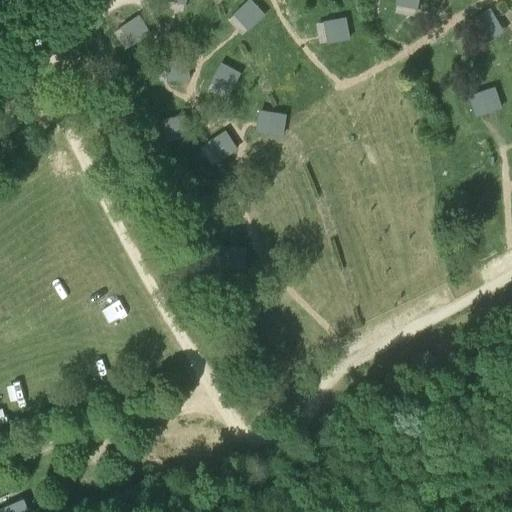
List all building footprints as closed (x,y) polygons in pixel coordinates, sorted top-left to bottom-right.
[(396,0),(394,12),(416,17),(419,0),(396,0)] [(247,1),(228,18),(244,34),(262,17),(247,1)] [(488,8),(467,22),(479,41),(500,27),(488,8)] [(52,34),(55,37),(67,27),(61,18),(49,27),(48,28),(52,34)] [(137,18),(116,32),(128,51),(149,37),(137,18)] [(343,21),(319,25),(323,47),(347,42),(343,21)] [(161,83),(186,82),(185,60),(160,61),(161,83)] [(220,64),(207,85),(226,97),(239,75),(220,64)] [(495,92),(471,100),(478,121),(502,113),(495,92)] [(284,116),(259,114),(257,136),(282,138),(284,116)] [(178,116),(156,127),(165,147),(188,136),(178,116)] [(224,134),(202,146),(214,165),(235,153),(224,134)] [(225,208),(202,197),(192,217),(215,228),(225,208)] [(220,249),(217,274),(239,276),(242,251),(220,249)] [(503,328),(497,314),(484,320),(491,334),(503,328)] [(479,342),(473,328),(460,334),(467,348),(479,342)] [(455,356),(448,342),(436,348),(442,362),(455,356)] [(431,371),(424,357),(412,363),(418,377),(431,371)] [(405,383),(399,369),(386,375),(393,389),(405,383)] [(381,397),(375,384),(363,389),(369,403),(381,397)]
